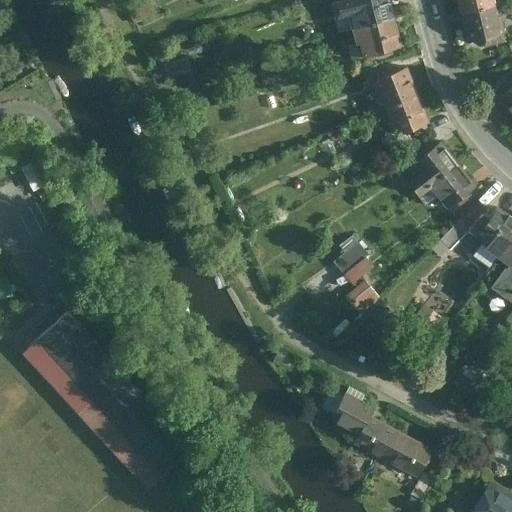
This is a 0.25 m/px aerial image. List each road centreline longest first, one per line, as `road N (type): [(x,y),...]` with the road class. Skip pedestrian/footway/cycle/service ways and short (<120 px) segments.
road 1 (track): [(98,0),(225,247),(290,335)]
road 2 (residential): [(290,335),(511,457)]
road 3 (residential): [(511,167),(453,92),(426,0)]
